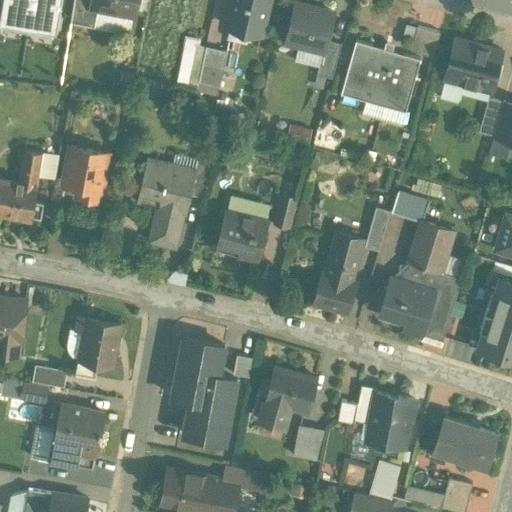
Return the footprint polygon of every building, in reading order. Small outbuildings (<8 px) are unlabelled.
[(57,0),(1,0),(0,9),(0,18),(53,26),(57,0)] [(92,0),(74,0),(71,22),(95,26),(99,7),(91,5),(92,0)] [(137,0),(92,0),(91,5),(99,7),(135,13),(137,0)] [(269,0),(232,0),(227,25),(262,34),(269,0)] [(333,12),(296,3),(287,41),(323,50),(324,50),(327,39),(333,12)] [(441,31),(418,24),(411,49),(434,55),(441,31)] [(502,49),(456,37),(445,78),(491,90),(502,49)] [(342,42),(327,39),(324,50),(323,50),(317,73),(332,77),(342,42)] [(421,57),(356,39),(341,92),(406,110),(421,57)] [(222,49),(207,45),(200,81),(221,86),(223,72),(217,71),(222,49)] [(488,96),(479,130),(494,134),(504,100),(488,96)] [(511,102),(504,100),(494,134),(511,139),(511,102)] [(109,151),(71,145),(64,182),(79,184),(77,195),(100,199),(109,151)] [(43,152),(24,149),(19,180),(38,184),(43,152)] [(195,168),(148,157),(138,199),(159,204),(151,238),(175,244),(187,192),(190,192),(196,168),(195,168)] [(213,161),(198,157),(195,168),(196,168),(190,192),(205,196),(213,161)] [(19,180),(0,176),(0,211),(32,218),(33,215),(41,217),(43,202),(36,200),(39,184),(38,184),(19,180)] [(429,198),(398,189),(392,211),(421,220),(421,218),(423,219),(429,198)] [(283,193),(275,223),(289,226),(296,196),(283,193)] [(376,205),(365,245),(379,249),(390,209),(376,205)] [(268,219),(226,209),(218,240),(240,246),(238,254),(258,259),(268,219)] [(511,214),(506,212),(496,246),(511,251),(511,214)] [(423,219),(421,218),(421,220),(408,260),(392,276),(436,289),(422,333),(442,339),(462,276),(442,270),(455,229),(423,219)] [(362,238),(338,231),(327,272),(351,278),(362,238)] [(327,272),(323,271),(314,301),(347,310),(355,280),(351,278),(327,272)] [(511,276),(500,273),(477,343),(511,354),(511,276)] [(392,276),(390,275),(379,310),(406,318),(403,327),(422,333),(436,289),(392,276)] [(26,298),(0,294),(0,351),(18,354),(19,340),(21,340),(26,298)] [(121,322),(78,314),(76,328),(84,329),(76,371),(95,375),(98,361),(114,364),(121,322)] [(224,343),(189,337),(188,345),(188,346),(186,355),(179,354),(174,382),(181,383),(178,397),(189,399),(186,415),(194,416),(190,433),(224,440),(236,377),(218,374),(224,343)] [(255,353),(233,349),(229,369),(251,373),(255,353)] [(67,369),(36,363),(33,380),(64,386),(67,369)] [(272,379),(262,376),(252,414),(283,422),(289,402),(307,407),(316,376),(276,364),(272,379)] [(48,387),(24,382),(22,396),(45,400),(48,387)] [(378,386),(361,383),(358,401),(357,403),(374,406),(377,391),(378,386)] [(416,398),(377,391),(371,422),(368,438),(403,444),(409,415),(412,416),(416,398)] [(357,401),(342,398),(343,398),(342,397),(338,418),(339,418),(339,417),(353,420),(353,421),(354,421),(354,418),(357,403),(358,401),(357,400),(357,401)] [(92,408),(61,402),(55,436),(79,441),(77,452),(95,455),(100,432),(101,432),(105,411),(92,409),(92,408)] [(374,406),(357,403),(354,418),(371,422),(374,406)] [(498,431),(443,415),(438,432),(451,436),(446,452),(487,465),(498,431)] [(326,428),(299,423),(293,453),(320,458),(326,428)] [(400,464),(379,458),(369,493),(392,498),(393,494),(391,494),(400,464)] [(266,473),(227,463),(225,476),(239,478),(238,482),(243,483),(262,488),(266,473)] [(225,476),(195,470),(195,471),(168,466),(161,503),(183,507),(183,505),(217,511),(232,511),(238,482),(239,478),(225,476)] [(465,511),(473,481),(449,475),(444,493),(441,506),(463,511),(465,511)] [(444,493),(407,484),(404,497),(441,506),(444,493)] [(48,511),(52,491),(29,487),(23,511),(48,511)] [(369,493),(357,490),(351,511),(389,511),(392,499),(369,493)] [(85,511),(88,497),(52,491),(48,511),(85,511)]
